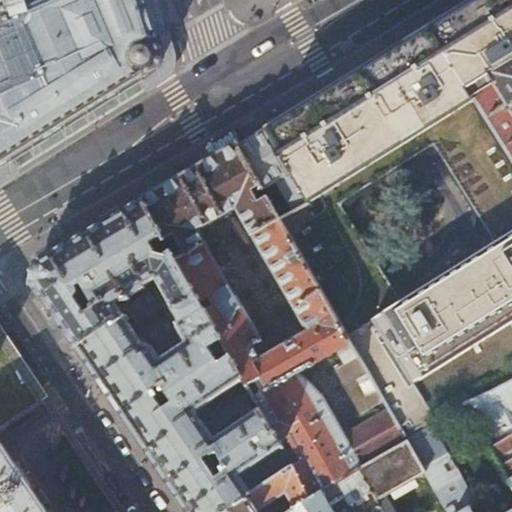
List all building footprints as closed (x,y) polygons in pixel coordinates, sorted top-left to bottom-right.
[(0,0),(0,161),(153,71),(162,62),(163,51),(148,0),(0,0)] [(405,43),(388,54),(357,73),(297,111),(347,189),(310,203),(441,414),(489,385),(493,391),(511,380),(511,0),(473,0),(468,4),(432,26),(405,43)] [(254,138),(241,146),(266,188),(280,180),(297,210),(310,203),(347,189),(297,111),(254,138)] [(358,468),(408,441),(406,438),(441,414),(310,203),(297,210),(283,218),(266,188),(241,146),(239,143),(144,199),(245,378),(247,383),(256,379),(262,390),(254,395),(261,407),(295,466),(311,498),(322,490),(358,468)] [(60,320),(94,370),(163,472),(174,489),(189,511),(222,511),(295,466),(261,407),(215,437),(197,410),(245,378),(144,199),(119,214),(40,260),(39,261),(34,282),(41,292),(60,320)] [(44,511),(0,446),(0,430),(43,402),(21,368),(0,337),(0,511),(44,511)] [(511,380),(493,391),(464,405),(511,485),(511,380)] [(429,425),(406,438),(408,441),(425,470),(449,511),(511,511),(510,511),(472,511),(470,508),(476,504),(447,451),(445,452),(429,425)] [(425,470),(408,441),(358,468),(381,507),(382,507),(384,511),(395,511),(385,493),(425,470)] [(254,511),(287,493),(296,507),(311,498),(295,466),(222,511),(254,511)] [(358,468),(322,490),(332,506),(347,497),(355,511),(373,511),(381,507),(358,468)] [(335,511),(332,506),(322,490),(311,498),(296,507),(288,511),(335,511)]
